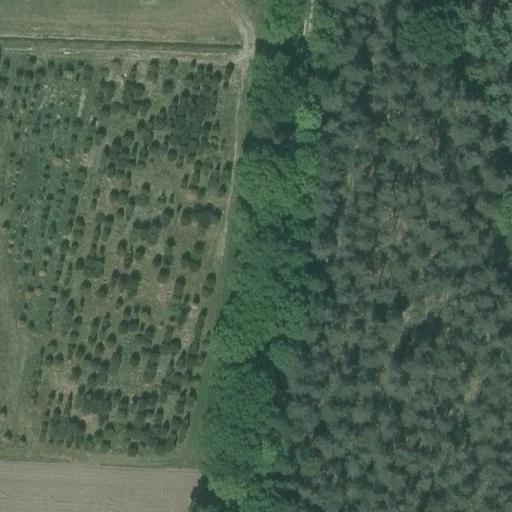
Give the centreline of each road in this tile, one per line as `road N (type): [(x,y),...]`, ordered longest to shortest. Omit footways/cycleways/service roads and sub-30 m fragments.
road 1 (track): [(252,511),(313,0)]
road 2 (track): [(511,171),(426,0)]
